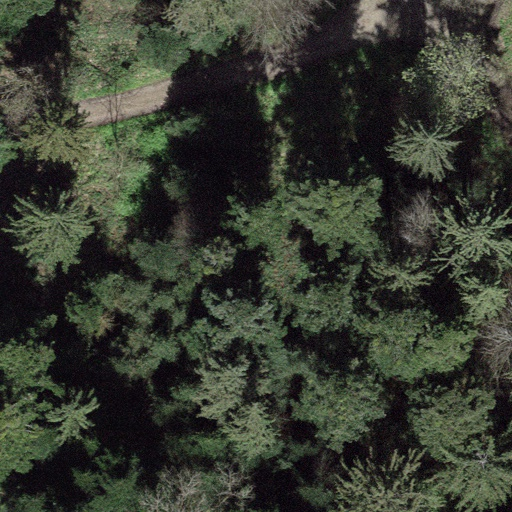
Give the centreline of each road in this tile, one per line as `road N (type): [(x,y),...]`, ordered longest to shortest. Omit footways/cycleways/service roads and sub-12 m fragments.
road 1 (track): [(458,0),(294,59),(0,129)]
road 2 (track): [(511,100),(434,0)]
